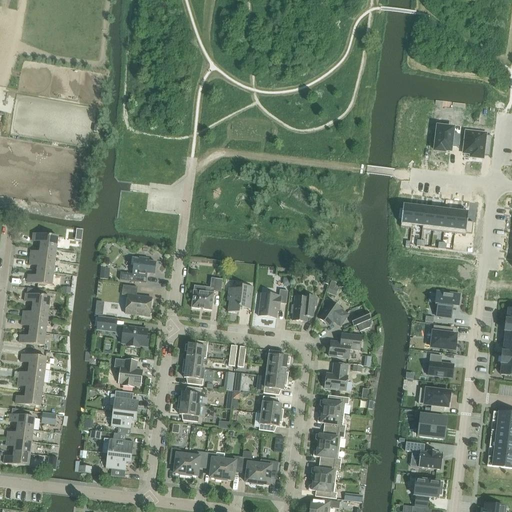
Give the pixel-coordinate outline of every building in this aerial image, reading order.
[(417,119),(417,125),(409,124),(406,148),(422,150),(423,141),(427,142),(430,120),(417,119)] [(438,127),(435,151),(437,151),(437,152),(438,152),(438,151),(442,152),(443,152),(445,152),(445,151),(449,151),(449,152),(450,152),(451,152),(451,147),(459,148),(460,135),(453,134),(453,129),(438,127)] [(466,132),(463,154),(471,155),(470,158),(483,159),(484,156),(489,157),(492,137),(486,136),(486,134),(466,132)] [(400,210),(399,219),(402,219),(401,228),(412,229),(413,226),(412,226),(415,207),(404,206),(404,205),(403,205),(403,210),(400,210)] [(415,207),(412,226),(413,226),(423,227),(425,208),(415,207)] [(423,227),(422,231),(433,232),(436,209),(425,208),(423,227)] [(436,209),(433,232),(444,233),(447,210),(436,209)] [(447,210),(444,233),(455,234),(457,212),(447,210)] [(457,212),(455,234),(466,236),(466,234),(472,235),(474,223),(468,222),(469,213),(468,212),(468,213),(457,212)] [(32,242),(41,243),(40,248),(57,250),(58,238),(33,235),(32,242)] [(55,262),(57,250),(40,248),(40,253),(31,252),(30,259),(55,262)] [(139,259),(129,258),(128,266),(136,267),(135,275),(121,273),(120,281),(146,284),(148,275),(155,276),(156,264),(149,263),(150,260),(139,259)] [(54,274),(55,262),(30,259),(29,266),(38,267),(37,272),(54,274)] [(102,270),(101,279),(109,280),(110,271),(102,270)] [(27,283),(52,287),(54,274),(37,272),(37,277),(28,276),(27,283)] [(214,292),(221,293),(223,281),(216,280),(214,292)] [(331,281),(327,293),(332,295),(335,287),(336,283),(331,281)] [(128,297),(126,315),(150,318),(150,316),(152,315),(152,311),(151,309),(152,299),(137,297),(138,288),(123,286),(122,296),(128,297)] [(195,287),(192,309),(212,311),(214,294),(205,293),(206,288),(195,287)] [(228,313),(239,315),(240,309),(250,310),(253,288),(242,287),(242,291),(229,289),(228,302),(230,302),(228,313)] [(280,306),(280,304),(286,305),(288,292),(280,291),(279,297),(261,295),(258,317),(276,319),(278,306),(280,306)] [(437,292),(435,306),(438,307),(436,317),(451,319),(452,312),(453,309),(458,309),(460,295),(437,292)] [(25,302),(33,303),(33,308),(49,311),(51,298),(26,295),(25,302)] [(303,299),(295,298),(294,306),(292,306),(291,314),(293,314),(292,321),(306,323),(307,317),(313,318),(314,307),(316,307),(317,299),(315,299),(315,298),(304,297),(303,299)] [(331,303),(319,319),(329,327),(333,321),(340,326),(348,316),(341,311),(341,310),(331,303)] [(48,323),(49,311),(33,308),(32,314),(23,312),(22,319),(48,323)] [(368,313),(351,319),(354,327),(358,325),(371,320),(368,313)] [(96,331),(116,333),(118,319),(98,317),(96,331)] [(46,335),(48,323),(22,319),(22,326),(30,327),(30,332),(46,335)] [(371,320),(358,325),(360,331),(370,327),(372,322),(371,320)] [(457,341),(455,341),(456,336),(452,335),(453,329),(434,327),(432,348),(455,351),(457,341)] [(124,328),(123,338),(128,339),(127,345),(127,347),(139,349),(140,347),(146,347),(147,334),(148,331),(124,328)] [(20,336),(19,344),(45,347),(46,335),(30,332),(29,337),(20,336)] [(329,349),(330,350),(329,357),(349,360),(350,350),(360,351),(362,337),(342,335),(341,344),(331,342),(331,344),(329,345),(328,346),(328,347),(329,349)] [(187,357),(206,359),(208,344),(195,342),(195,347),(186,345),(185,352),(188,353),(187,357)] [(511,343),(505,343),(504,353),(502,353),(511,354),(511,343)] [(237,347),(231,347),(229,367),(235,367),(237,347)] [(238,368),(244,369),(246,348),(240,348),(238,368)] [(287,365),(289,365),(290,359),(281,357),(282,353),(269,351),(267,367),(286,369),(287,365)] [(511,365),(511,354),(502,353),(501,364),(511,365)] [(21,363),(30,364),(29,369),(46,371),(47,359),(22,356),(21,363)] [(184,361),(183,367),(202,370),(202,369),(204,359),(187,357),(187,361),(184,361)] [(134,386),(141,387),(143,371),(136,370),(137,362),(125,361),(116,360),(114,368),(121,369),(119,384),(123,385),(122,387),(134,388),(134,386)] [(428,376),(452,379),(454,365),(430,362),(428,376)] [(511,365),(501,364),(501,365),(502,365),(501,375),(511,376),(511,365)] [(323,386),(324,387),(325,388),(325,389),(343,392),(345,377),(346,377),(347,367),(334,365),(332,375),(327,375),(326,382),(325,383),(324,384),(323,386)] [(205,370),(183,367),(182,374),(185,374),(184,379),(189,379),(188,385),(203,387),(205,370)] [(288,376),(288,374),(286,374),(286,369),(267,367),(266,373),(266,378),(287,380),(288,376)] [(44,384),(46,371),(29,369),(28,375),(20,374),(19,380),(44,384)] [(499,376),(499,386),(508,387),(509,377),(499,376)] [(264,394),(278,396),(279,391),(283,391),(284,386),(287,387),(287,380),(266,378),(264,394)] [(43,396),(44,384),(19,380),(18,387),(27,388),(26,393),(43,396)] [(179,398),(178,404),(205,407),(207,391),(202,391),(202,390),(188,388),(187,394),(182,393),(182,398),(179,398)] [(421,390),(419,404),(432,406),(431,412),(443,414),(444,407),(448,408),(448,403),(449,403),(450,393),(443,392),(443,390),(435,389),(435,391),(421,390)] [(115,398),(113,413),(137,416),(138,408),(139,401),(134,400),(133,400),(129,400),(130,393),(116,392),(115,398)] [(16,405),(41,408),(43,396),(26,393),(25,399),(17,397),(16,405)] [(278,399),(263,397),(261,414),(283,417),(284,411),(281,410),(282,406),(277,405),(278,399)] [(323,408),(322,413),(344,416),(345,405),(348,406),(349,399),(328,397),(327,402),(320,401),(320,406),(323,408)] [(178,404),(178,410),(180,411),(180,415),(184,416),(183,422),(198,424),(202,424),(202,419),(205,417),(206,408),(205,407),(178,404)] [(10,416),(9,423),(18,424),(17,429),(34,431),(35,419),(29,418),(30,413),(13,410),(12,416),(10,416)] [(136,423),(137,416),(113,413),(111,427),(131,430),(132,422),(136,423)] [(325,424),(324,430),(345,433),(346,426),(342,426),(344,416),(322,413),(321,417),(318,419),(318,424),(325,424)] [(511,414),(494,413),(492,422),(495,422),(494,427),(511,428),(511,414)] [(256,414),(254,427),(259,428),(259,431),(273,433),(274,427),(279,428),(279,423),(282,423),(283,417),(261,414),(256,414)] [(56,417),(42,416),(41,424),(55,425),(56,417)] [(447,420),(425,417),(423,439),(445,442),(447,420)] [(511,428),(494,427),(494,431),(491,431),(490,439),(511,441),(511,428)] [(32,443),(34,431),(17,429),(17,434),(8,433),(7,440),(32,443)] [(344,439),(345,433),(324,430),(323,436),(316,435),(315,440),(318,442),(318,447),(340,449),(341,439),(344,439)] [(105,439),(103,454),(108,454),(132,457),(134,443),(110,440),(105,439)] [(511,441),(490,439),(489,448),(492,449),(491,453),(511,455),(511,441)] [(31,455),(32,443),(7,440),(6,446),(15,447),(14,453),(31,455)] [(405,452),(412,453),(420,454),(419,468),(441,471),(443,456),(438,455),(438,453),(427,452),(427,454),(424,453),(425,445),(406,443),(405,452)] [(340,449),(318,447),(317,451),(314,452),(313,457),(320,458),(320,464),(341,466),(341,460),(338,460),(340,449)] [(186,477),(188,456),(181,455),(180,450),(172,449),(170,461),(176,461),(175,473),(180,474),(180,476),(186,477)] [(243,458),(241,470),(248,471),(247,474),(246,483),(252,483),(252,485),(257,486),(260,465),(253,464),(252,459),(251,453),(244,452),(243,458)] [(4,464),(29,467),(31,455),(14,453),(14,458),(5,457),(4,464)] [(188,456),(186,477),(191,477),(191,476),(198,476),(199,465),(206,465),(207,454),(198,453),(196,457),(188,456)] [(207,454),(206,465),(212,466),(211,470),(211,478),(216,479),(216,480),(222,481),(224,461),(225,454),(218,453),(216,455),(207,454)] [(511,455),(491,453),(491,457),(488,457),(487,466),(511,469),(511,455)] [(131,465),(132,457),(108,454),(106,469),(125,472),(126,464),(131,465)] [(224,461),(222,481),(228,482),(228,480),(233,481),(235,469),(241,470),(243,458),(234,457),(231,462),(224,461)] [(260,465),(257,486),(263,486),(263,485),(269,486),(270,477),(271,474),(277,474),(278,463),(261,460),(260,465)] [(314,476),(313,480),(335,483),(337,473),(340,473),(341,466),(320,464),(319,470),(312,469),(311,474),(314,476)] [(334,494),(335,483),(313,480),(313,485),(310,486),(309,491),(316,492),(315,498),(336,500),(337,494),(334,494)] [(416,480),(414,496),(416,496),(415,506),(428,508),(429,498),(438,499),(438,495),(441,495),(443,483),(416,480)] [(311,499),(309,511),(329,511),(330,508),(339,509),(340,503),(331,502),(311,499)] [(484,511),(504,511),(505,507),(506,502),(490,500),(489,506),(485,505),(484,511)]
